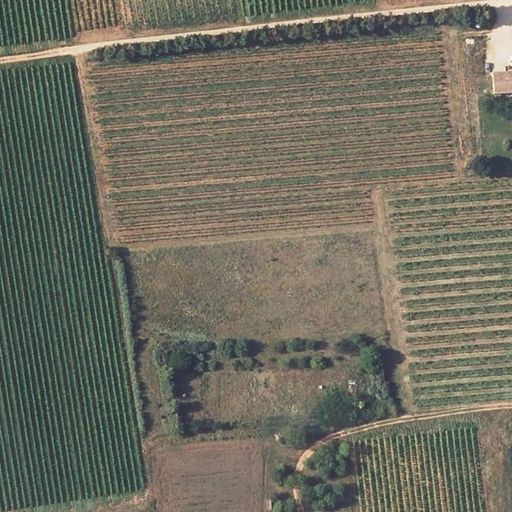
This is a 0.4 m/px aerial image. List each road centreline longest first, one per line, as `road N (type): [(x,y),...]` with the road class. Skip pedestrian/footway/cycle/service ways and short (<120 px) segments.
road 1 (track): [(501,0),(0,61)]
road 2 (track): [(511,406),(383,422),(327,438),(303,455),(296,474),(300,511)]
